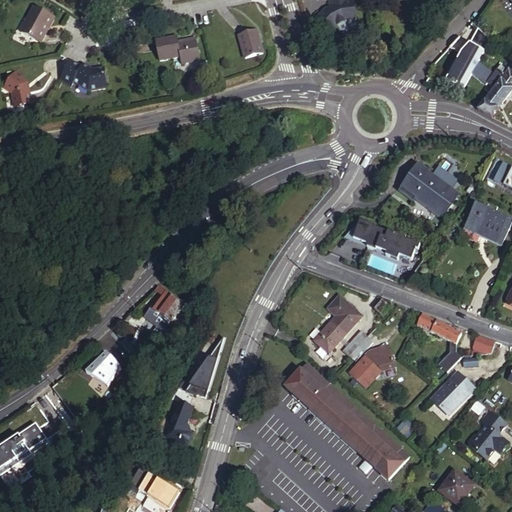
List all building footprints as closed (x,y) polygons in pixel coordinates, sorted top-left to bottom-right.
[(329,0),(334,1),(325,8),(315,16),(319,21),(317,22),(327,33),(336,26),(343,22),(355,21),(353,1),(345,1),(344,0),(329,0)] [(49,18),(31,8),(18,33),(38,44),(45,32),(42,31),(49,18)] [(454,40),(448,47),(462,55),(449,80),(464,89),(490,41),(479,25),(467,46),(454,40)] [(247,36),(228,41),(234,65),(254,60),(247,36)] [(160,43),(146,45),(150,67),(171,64),(172,70),(190,67),(186,46),(162,50),(161,48),(160,43)] [(80,68),(69,62),(59,81),(70,88),(73,84),(88,92),(106,89),(103,69),(91,71),(82,65),(80,68)] [(494,74),(479,62),(473,72),(488,83),(489,82),(494,75),(501,80),(508,72),(500,66),(494,74)] [(478,111),(491,118),(511,90),(511,73),(508,71),(508,72),(501,80),(494,75),(489,82),(496,87),(478,111)] [(16,72),(5,88),(12,96),(14,108),(31,105),(29,90),(27,91),(26,85),(22,81),(24,78),(16,72)] [(495,182),(511,190),(511,169),(504,166),(495,182)] [(400,189),(442,217),(457,195),(414,167),(400,189)] [(464,229),(500,246),(511,223),(475,206),(464,229)] [(356,224),(349,240),(364,245),(363,248),(372,251),(373,250),(383,253),(382,256),(394,260),(396,255),(408,259),(412,248),(414,248),(415,246),(401,241),(401,239),(384,233),(384,234),(371,230),(371,229),(356,224)] [(159,289),(156,292),(160,295),(144,318),(156,326),(162,330),(170,320),(159,312),(163,307),(158,303),(165,294),(159,289)] [(181,305),(165,294),(158,303),(163,307),(159,312),(170,320),(181,305)] [(323,311),(333,320),(346,306),(336,297),(323,311)] [(389,309),(380,302),(373,310),(381,317),(389,309)] [(344,336),(360,318),(346,306),(333,320),(330,324),(344,336)] [(448,327),(424,316),(423,315),(418,325),(455,345),(463,331),(449,325),(448,327)] [(327,355),(344,336),(330,324),(313,342),(327,355)] [(158,337),(162,330),(156,326),(152,332),(158,337)] [(362,340),(365,338),(359,333),(351,342),(357,347),(362,340)] [(494,343),(475,335),(469,350),(482,356),(489,355),(494,343)] [(371,344),(365,338),(362,340),(357,347),(348,357),(354,362),(361,353),(363,355),(371,344)] [(348,357),(357,347),(351,342),(343,351),(348,357)] [(386,348),(385,345),(370,352),(374,355),(386,348)] [(394,365),(386,348),(374,355),(370,352),(368,353),(348,376),(364,389),(380,372),(394,365)] [(454,358),(449,354),(440,366),(445,369),(454,358)] [(475,359),(460,360),(461,368),(475,367),(475,359)] [(305,365),(299,371),(395,456),(400,450),(305,365)] [(395,456),(299,371),(284,389),(379,473),(395,456)] [(472,390),(455,373),(429,400),(446,417),(472,390)] [(72,398),(62,384),(56,388),(66,402),(72,398)] [(60,400),(53,391),(48,394),(56,404),(60,400)] [(93,405),(84,394),(48,421),(56,433),(93,405)] [(192,410),(179,405),(167,440),(188,448),(192,434),(185,431),(192,410)] [(498,436),(507,424),(490,412),(481,424),(485,427),(478,437),(474,438),(469,445),(469,449),(487,462),(495,452),(500,456),(509,445),(504,441),(498,440),(498,436)] [(38,425),(0,450),(0,472),(2,476),(51,442),(38,425)] [(413,436),(403,426),(398,433),(407,442),(413,436)] [(409,457),(400,450),(395,456),(379,473),(387,481),(409,457)] [(474,489),(451,473),(436,496),(459,511),(474,489)] [(157,484),(147,478),(135,498),(146,504),(149,499),(169,511),(178,496),(158,484),(157,484)] [(425,511),(429,511),(434,504),(432,502),(425,511)]
